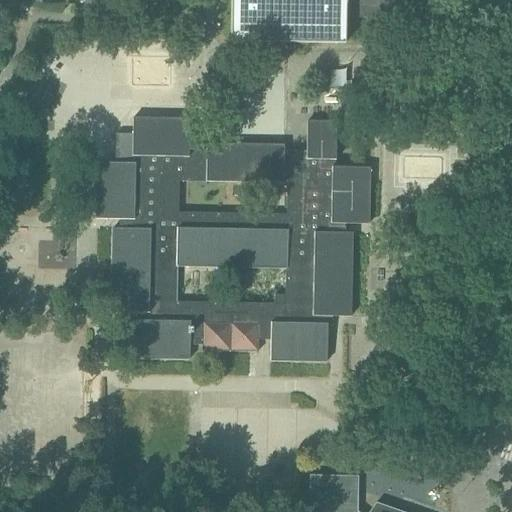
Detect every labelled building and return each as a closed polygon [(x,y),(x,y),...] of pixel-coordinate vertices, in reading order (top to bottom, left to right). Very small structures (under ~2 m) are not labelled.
[(231,0),(231,42),(345,44),(345,18),(383,19),(387,5),(428,19),(434,0),(231,0)] [(134,359),(190,360),(190,344),(202,344),(202,351),(258,352),(259,335),(272,335),(270,361),(326,362),(327,316),(351,316),(353,233),(339,233),(340,224),(369,224),(370,196),(306,195),(307,168),(290,167),(290,159),(284,159),(284,151),(284,146),(226,145),(207,145),(207,150),(189,150),(189,120),(133,119),(133,135),(132,164),(115,163),(97,163),(96,218),(125,219),(125,229),(112,229),(111,312),(134,312),(134,359)] [(290,167),(307,168),(306,195),(370,196),(370,169),(335,168),(336,122),(307,121),(307,152),(284,151),(284,159),(290,159),(290,167)] [(116,135),(115,163),(132,164),(133,135),(116,135)] [(408,511),(376,501),(367,511),(356,511),(358,511),(359,475),(310,473),(308,511),(408,511)]
